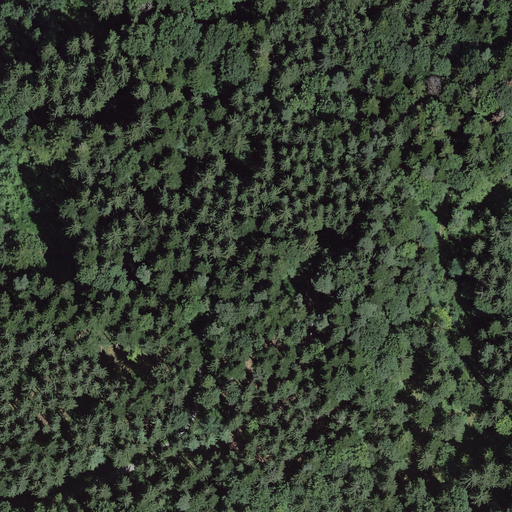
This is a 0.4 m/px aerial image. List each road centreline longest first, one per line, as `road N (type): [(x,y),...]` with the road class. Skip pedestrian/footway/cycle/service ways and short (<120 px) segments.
road 1 (track): [(396,511),(466,452),(482,411),(484,363),(451,146),(410,122),(186,75),(80,26),(0,19)]
road 2 (track): [(0,270),(54,288),(153,302),(183,327),(192,361),(179,426),(34,511)]
